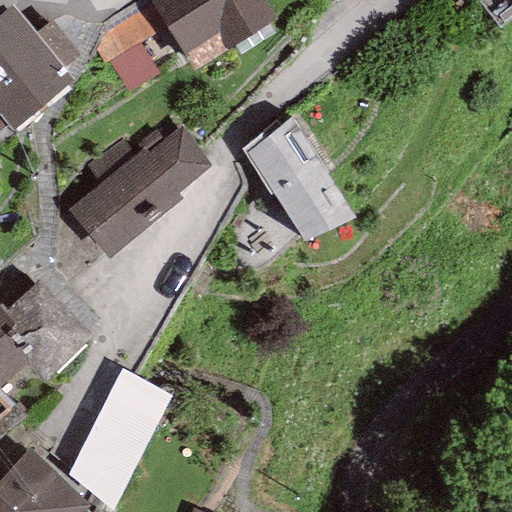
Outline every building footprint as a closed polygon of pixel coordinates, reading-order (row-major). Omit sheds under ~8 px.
[(150,0),(139,0),(102,24),(94,50),(102,63),(108,60),(139,42),(166,26),(150,0)] [(150,0),(166,26),(194,70),(276,17),(265,0),(150,0)] [(35,31),(12,3),(0,12),(0,127),(8,121),(14,128),(73,78),(62,65),(78,53),(51,19),(35,31)] [(158,73),(139,42),(108,60),(128,93),(158,73)] [(290,116),(246,151),(303,241),(353,213),(290,116)] [(144,146),(68,209),(111,259),(182,200),(176,194),(213,163),(182,125),(149,152),(144,146)] [(92,336),(39,280),(3,311),(37,349),(25,361),(40,381),(92,336)] [(3,311),(0,308),(0,385),(25,361),(37,349),(3,311)] [(170,395),(120,368),(66,473),(112,510),(170,395)] [(0,414),(8,408),(0,396),(0,414)] [(82,511),(90,503),(26,446),(0,474),(0,511),(82,511)]
